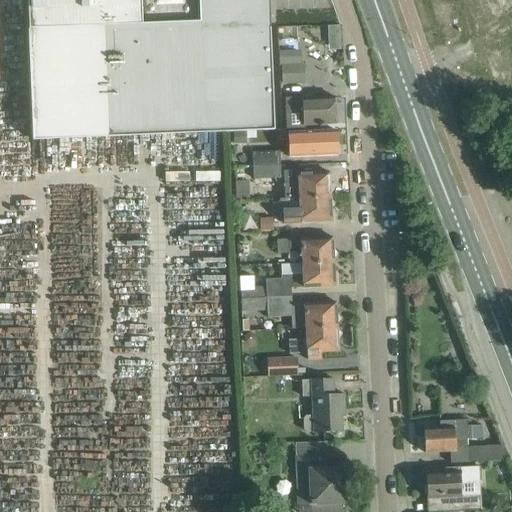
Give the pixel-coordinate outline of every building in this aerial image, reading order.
[(26,0),(32,140),(234,132),(247,131),(274,130),(268,0),(26,0)] [(305,64),(282,64),(282,84),(306,84),(305,64)] [(303,97),(285,98),(285,113),(286,126),(315,125),(335,124),(334,97),(303,98),(303,97)] [(289,157),(316,156),(336,155),(335,130),(315,131),(288,132),(289,157)] [(247,131),(234,132),(235,144),(247,143),(247,138),(247,131)] [(252,166),(280,165),(279,151),(252,152),(252,166)] [(280,177),(280,165),(252,166),(253,178),(280,177)] [(299,198),(330,197),(329,172),(309,173),(302,173),(285,174),(285,184),(298,184),(299,198)] [(330,197),(299,198),(299,213),(275,214),(276,224),(287,223),(311,222),(331,221),(330,197)] [(240,216),(241,230),(259,228),(257,214),(240,216)] [(260,233),(273,233),(273,218),(259,219),(260,233)] [(278,251),(299,249),(298,236),(277,237),(278,251)] [(312,238),(301,239),(302,263),(333,262),(332,237),(312,238)] [(333,262),(302,263),(303,277),(265,279),(266,298),(291,296),(291,288),(334,286),(333,262)] [(265,298),(264,287),(254,287),(254,276),(240,277),(240,299),(265,298)] [(291,296),(266,298),(267,317),(291,316),(291,329),(305,328),(336,326),(335,302),(291,304),(291,296)] [(240,299),(240,311),(266,310),(265,298),(240,299)] [(336,326),(305,328),(306,340),(289,341),(290,354),(306,353),(307,360),(320,359),(320,352),(338,351),(336,326)] [(249,333),(244,336),(245,343),(250,345),(255,342),(255,336),(249,333)] [(298,374),(297,356),(268,356),(268,374),(298,374)] [(333,379),(313,380),(310,380),(301,381),(302,397),(311,397),(312,416),(306,416),(303,419),(303,430),(306,433),(313,432),(313,433),(342,432),(341,409),(344,409),(344,394),(333,395),(333,379)] [(466,420),(459,421),(439,421),(440,428),(423,428),(424,441),(422,443),(422,448),(424,450),(425,453),(450,452),(450,464),(476,462),(476,447),(455,448),(455,440),(482,438),(482,425),(466,426),(466,420)] [(297,458),(296,458),(298,510),(297,511),(340,511),(340,503),(345,503),(344,468),(327,469),(326,456),(325,442),(296,443),(297,458)] [(478,467),(465,468),(445,469),(446,472),(425,473),(426,498),(442,498),(442,511),(481,510),(480,495),(461,496),(460,479),(464,478),(464,481),(479,481),(478,467)]
